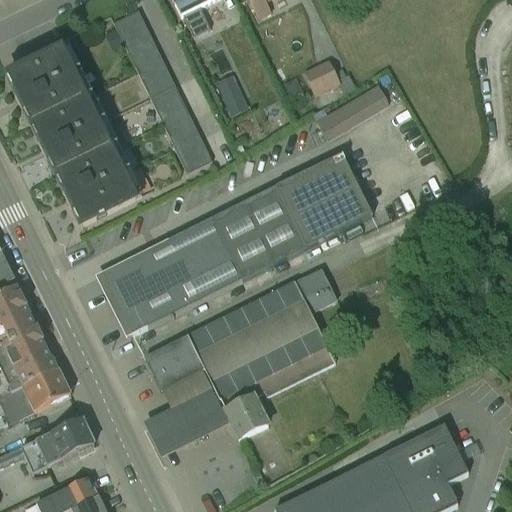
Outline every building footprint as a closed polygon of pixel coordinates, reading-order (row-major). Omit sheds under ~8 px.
[(171,0),(184,26),(226,5),(224,0),(171,0)] [(246,0),(254,14),(283,0),(246,0)] [(9,85),(22,112),(82,82),(69,55),(9,85)] [(322,75),(331,112),(355,105),(346,69),(322,75)] [(34,136),(94,106),(82,82),(22,112),(34,136)] [(395,96),(329,123),(338,143),(403,115),(395,96)] [(34,136),(47,161),(107,131),(94,106),(34,136)] [(124,119),(132,141),(159,131),(151,109),(124,119)] [(414,141),(430,135),(423,117),(407,123),(414,141)] [(60,187),(120,157),(107,131),(47,161),(60,187)] [(184,146),(206,174),(223,161),(200,133),(184,146)] [(363,135),(351,140),(357,153),(368,148),(363,135)] [(60,187),(74,214),(134,184),(120,157),(60,187)] [(127,344),(375,221),(345,162),(97,285),(127,344)] [(86,239),(146,209),(134,184),(74,214),(86,239)] [(0,296),(18,288),(5,261),(0,262),(0,296)] [(341,307),(326,276),(148,364),(173,416),(146,430),(164,466),(232,432),(242,452),(275,435),(261,406),(337,369),(313,320),(341,307)] [(0,332),(35,316),(24,294),(0,304),(0,332)] [(0,332),(0,345),(4,354),(44,335),(35,316),(0,332)] [(14,376),(54,358),(44,335),(4,354),(14,376)] [(14,376),(25,398),(64,379),(54,358),(14,376)] [(36,421),(75,403),(64,379),(25,398),(36,421)] [(54,474),(98,453),(85,425),(41,447),(54,474)] [(444,429),(274,511),(459,511),(461,511),(452,491),(470,483),(444,429)] [(65,490),(75,511),(103,498),(93,477),(65,490)] [(75,511),(109,511),(103,498),(75,511)]
